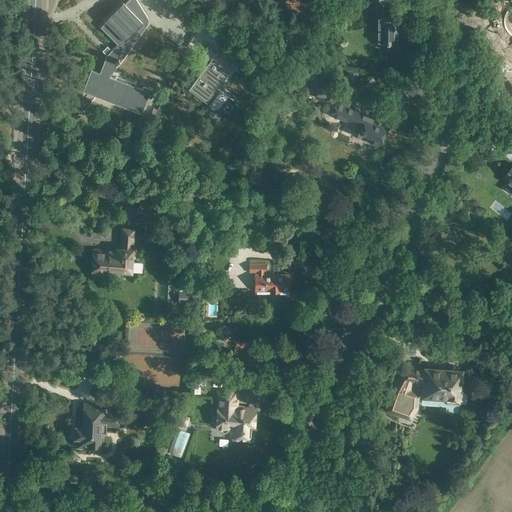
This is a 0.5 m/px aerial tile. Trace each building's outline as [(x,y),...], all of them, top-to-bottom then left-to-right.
[(135,84),(134,83),(118,77),(117,77),(116,77),(115,78),(115,79),(109,77),(147,25),(147,24),(148,20),(147,16),(137,0),(127,0),(125,3),(122,1),(104,19),(106,22),(100,26),(117,44),(111,50),(107,46),(102,51),(106,55),(100,73),(91,70),(83,91),(141,114),(142,114),(147,98),(149,99),(151,98),(152,98),(153,92),(153,91),(152,90),(145,88),(144,88),(143,88),(142,88),(142,90),(135,87),(135,85),(135,84)] [(376,6),(375,16),(374,16),(374,24),(377,24),(376,44),(398,44),(398,24),(391,24),(391,16),(383,16),(383,6),(384,6),(384,0),(369,0),(369,6),(376,6)] [(188,88),(206,102),(229,72),(226,69),(235,62),(225,48),(216,55),(208,45),(199,56),(208,62),(188,88)] [(345,83),(354,86),(358,73),(349,70),(345,83)] [(240,75),(237,80),(241,84),(245,79),(240,75)] [(328,115),(347,123),(344,131),(344,133),(345,135),(347,135),(349,135),(351,134),(351,133),(358,136),(360,132),(371,137),(369,142),(380,146),(389,124),(383,122),(384,121),(376,117),(375,118),(353,109),(335,102),(339,86),(320,82),(317,96),(322,98),(330,100),(329,104),(328,108),(328,111),(328,115)] [(162,210),(148,202),(141,199),(135,211),(157,221),(162,210)] [(139,272),(140,262),(132,261),(135,230),(123,229),(121,248),(117,247),(117,251),(95,250),(93,274),(108,275),(109,271),(132,272),(139,272)] [(280,291),(290,291),(290,275),(265,275),(265,272),(267,272),(266,264),(250,264),(250,272),(257,272),(257,275),(255,275),(255,291),(271,291),(271,292),(279,292),(280,291)] [(216,332),(222,339),(231,332),(225,325),(216,332)] [(78,359),(87,360),(88,352),(78,351),(78,359)] [(401,366),(400,379),(395,378),(384,412),(397,417),(398,415),(410,420),(418,408),(418,397),(421,397),(421,399),(425,399),(425,398),(446,399),(446,409),(458,409),(459,402),(465,402),(466,393),(460,393),(461,373),(449,372),(450,370),(401,366)] [(231,436),(251,437),(252,418),(254,418),(254,419),(255,409),(235,408),(236,392),(220,391),(219,407),(217,407),(217,417),(220,417),(219,428),(220,430),(221,431),(223,432),(225,432),(227,432),(227,431),(228,430),(229,429),(229,428),(232,428),(231,436)] [(106,425),(121,426),(121,413),(105,412),(105,410),(95,409),(95,404),(85,404),(83,427),(76,427),(75,438),(78,438),(77,447),(90,447),(90,448),(91,450),(97,450),(99,448),(100,433),(106,433),(106,425)] [(179,414),(175,424),(185,428),(189,417),(179,414)]
